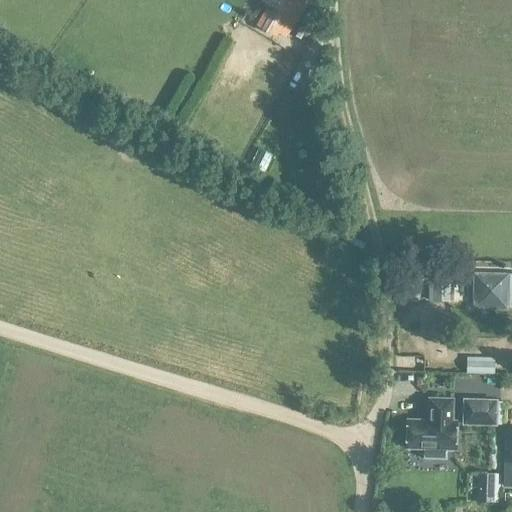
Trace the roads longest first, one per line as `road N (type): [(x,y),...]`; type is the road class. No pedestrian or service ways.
road 1 (track): [(362,511),(388,321),(382,255),(332,62),(328,0)]
road 2 (track): [(373,444),(0,323)]
